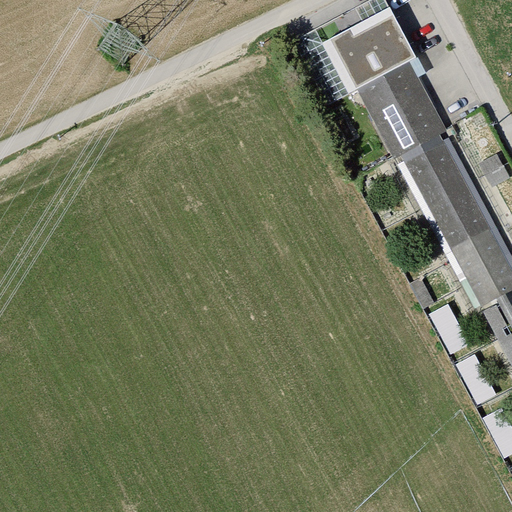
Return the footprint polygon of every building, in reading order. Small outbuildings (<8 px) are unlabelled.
[(444,138),(405,63),(351,92),(390,166),(397,162),(439,140),(444,138)] [(397,162),(477,313),(501,300),(511,294),(511,277),(439,140),(397,162)] [(511,319),(501,300),(477,313),(511,379),(511,319)] [(433,311),(454,351),(471,342),(450,302),(433,311)] [(476,402),(495,395),(481,353),(461,359),(476,402)] [(511,421),(505,406),(486,415),(506,456),(511,452),(511,421)]
